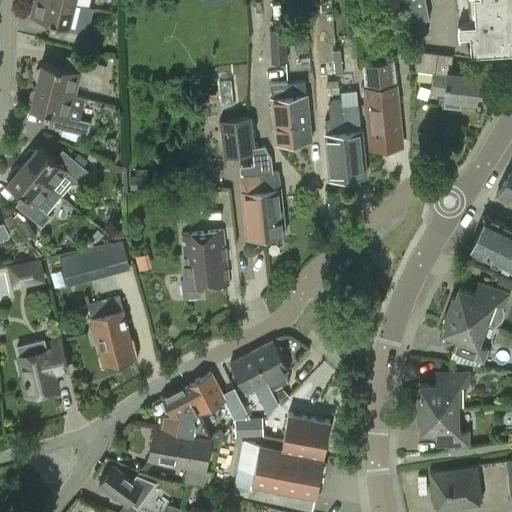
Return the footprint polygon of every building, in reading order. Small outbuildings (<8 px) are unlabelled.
[(69,26),(75,3),(61,0),(30,0),(29,7),(32,11),(30,17),(53,22),(50,34),(81,42),(84,30),(69,26)] [(511,0),(456,0),(459,14),(458,17),(458,19),(458,22),(458,24),(458,30),(458,34),(469,33),(470,53),(492,52),(511,51),(511,44),(511,42),(511,41),(511,0)] [(397,20),(424,18),(422,3),(396,5),(397,20)] [(284,27),(271,27),(273,62),(286,61),(284,27)] [(308,27),(295,28),(297,50),(309,49),(308,27)] [(337,49),(318,50),(320,75),(338,74),(337,49)] [(363,85),(364,98),(369,150),(399,147),(400,145),(393,59),(382,60),(381,51),(363,53),(364,62),(366,85),(363,85)] [(461,108),(462,101),(479,102),(482,76),(450,73),(452,57),(414,53),(415,72),(433,74),(431,94),(443,96),(442,106),(453,108),(461,108)] [(36,85),(75,95),(78,84),(102,90),(108,66),(67,56),(64,68),(42,62),(40,68),(36,70),(34,77),(37,81),(36,85)] [(293,141),(293,142),(312,139),(307,98),(306,98),(304,81),(286,83),(286,84),(293,141)] [(338,81),(328,82),(329,94),(339,93),(338,81)] [(276,143),(293,142),(293,141),(286,84),(286,83),(270,85),(272,101),(271,101),(276,143)] [(87,98),(75,95),(36,85),(35,89),(31,91),(29,99),(32,103),(30,108),(53,114),(50,126),(89,136),(92,123),(81,121),(87,98)] [(340,94),(341,100),(348,177),(366,176),(361,130),(359,131),(355,93),(340,94)] [(330,179),(348,177),(341,100),(331,101),(327,106),(328,119),(326,119),(327,133),(326,133),(330,179)] [(248,117),(223,120),(228,153),(253,150),(248,117)] [(36,174),(60,195),(71,183),(78,183),(89,169),(84,165),(89,159),(80,152),(75,157),(64,147),(54,159),(38,145),(35,148),(30,148),(25,154),(26,159),(22,163),(36,174)] [(258,166),(266,236),(285,234),(278,171),(275,171),(274,162),(273,149),(272,148),(252,150),(253,164),(254,166),(258,166)] [(45,213),(60,195),(36,174),(22,163),(20,166),(15,166),(10,172),(11,177),(7,181),(24,195),(16,205),(42,226),(50,217),(45,213)] [(247,238),(266,236),(258,166),(254,166),(253,164),(239,166),(247,238)] [(511,169),(497,194),(511,203),(511,169)] [(130,189),(151,189),(150,174),(147,174),(135,175),(129,175),(130,189)] [(194,198),(162,198),(162,215),(194,215),(194,198)] [(10,229),(18,225),(12,213),(4,217),(10,229)] [(470,250),(511,270),(511,226),(487,215),(470,250)] [(35,232),(26,218),(18,223),(27,237),(35,232)] [(0,240),(4,240),(3,238),(7,237),(9,234),(3,222),(3,223),(0,223),(0,240)] [(113,231),(114,238),(123,236),(122,229),(113,231)] [(201,295),(200,288),(229,285),(224,231),(183,235),(187,279),(181,280),(183,296),(201,295)] [(124,240),(60,256),(67,284),(131,269),(124,240)] [(41,258),(9,264),(13,286),(45,279),(41,258)] [(511,280),(499,275),(497,282),(511,288),(511,280)] [(447,309),(486,323),(496,327),(498,322),(499,321),(500,320),(501,319),(502,318),(503,316),(503,315),(503,313),(503,312),(503,310),(502,310),(509,292),(483,283),(479,294),(458,287),(454,297),(452,296),(447,309)] [(87,305),(103,365),(134,357),(118,297),(87,305)] [(478,345),(486,323),(447,309),(442,322),(445,322),(441,332),(461,340),(457,352),(483,361),(488,349),(478,345)] [(289,370),(274,339),(252,350),(267,380),(272,390),(291,381),(286,371),(289,370)] [(22,379),(26,396),(57,388),(53,373),(68,369),(60,340),(45,344),(46,349),(19,356),(24,378),(22,379)] [(267,380),(252,350),(231,361),(239,377),(231,381),(238,395),(267,380)] [(184,385),(198,412),(225,398),(211,371),(184,385)] [(415,408),(458,408),(458,385),(468,385),(468,371),(435,371),(435,385),(418,385),(418,395),(415,395),(415,408)] [(212,436),(198,412),(184,385),(163,396),(164,399),(159,401),(165,412),(170,410),(171,413),(172,416),(164,416),(162,428),(212,436)] [(282,389),(274,393),(280,406),(290,397),(282,389)] [(458,431),(458,408),(415,408),(415,422),(418,422),(418,432),(435,432),(435,445),(468,445),(468,431),(458,431)] [(281,448),(322,457),(329,420),(289,412),(281,448)] [(236,418),(237,436),(265,435),(264,417),(236,418)] [(205,470),(211,441),(154,430),(146,459),(187,467),(184,482),(206,486),(211,471),(205,470)] [(322,457),(281,448),(244,440),(235,484),(250,487),(249,497),(311,510),(322,457)] [(113,464),(99,483),(127,505),(129,503),(137,508),(157,481),(137,473),(133,479),(113,464)] [(480,501),(483,501),(478,465),(429,470),(433,507),(435,507),(436,510),(478,505),(480,504),(480,501)]
